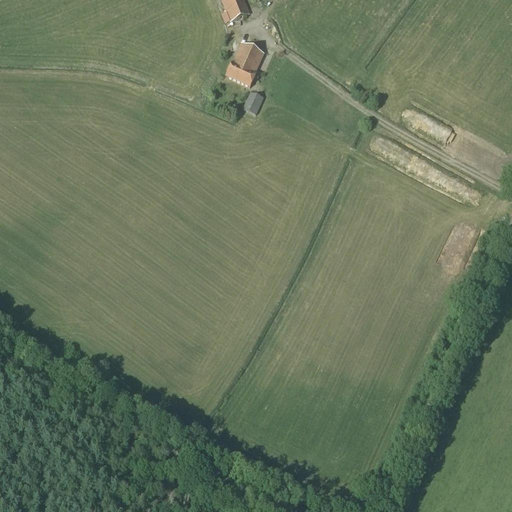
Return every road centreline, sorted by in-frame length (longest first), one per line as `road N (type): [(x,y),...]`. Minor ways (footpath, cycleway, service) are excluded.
road 1 (unclassified): [(289,511),(82,411),(0,354)]
road 2 (unclassified): [(383,511),(511,240)]
